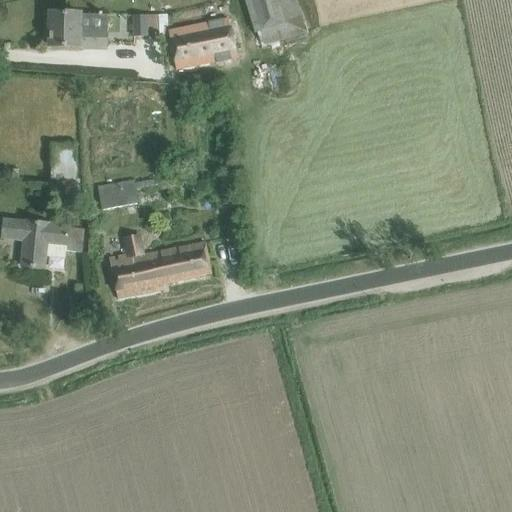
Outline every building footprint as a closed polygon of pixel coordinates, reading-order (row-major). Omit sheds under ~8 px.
[(245,0),(261,46),(308,33),(296,0),(245,0)] [(50,46),(70,47),(78,47),(78,44),(107,45),(108,13),(71,13),(51,12),(50,46)] [(161,36),(161,16),(134,16),(134,36),(161,36)] [(222,20),(168,33),(177,71),(235,57),(226,19),(222,20)] [(76,166),(77,146),(53,145),(52,165),(76,166)] [(51,178),(72,178),(72,169),(51,169),(51,178)] [(79,210),(77,180),(57,179),(56,210),(79,210)] [(104,213),(137,207),(133,186),(100,192),(104,213)] [(3,238),(25,240),(22,267),(44,269),(46,257),(66,259),(67,252),(82,253),(84,231),(48,227),(48,224),(27,222),(27,223),(5,221),(3,238)] [(197,278),(197,277),(212,274),(207,255),(206,244),(144,256),(140,236),(126,239),(129,255),(110,259),(115,280),(118,300),(160,292),(159,286),(170,284),(197,278)]
